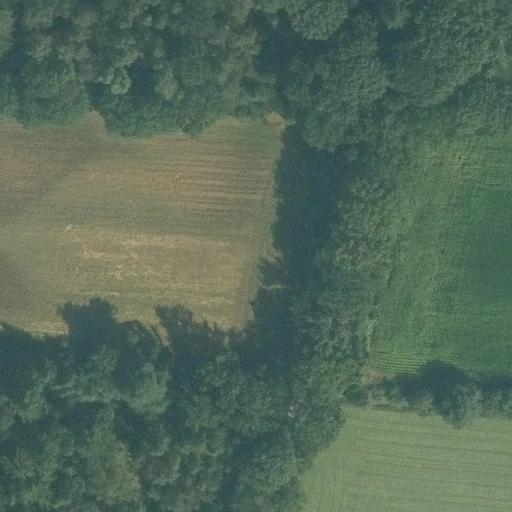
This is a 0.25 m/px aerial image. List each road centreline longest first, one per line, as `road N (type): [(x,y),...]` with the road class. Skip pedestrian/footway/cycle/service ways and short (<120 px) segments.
road 1 (track): [(256,511),(392,56)]
road 2 (track): [(511,66),(392,56),(345,0)]
